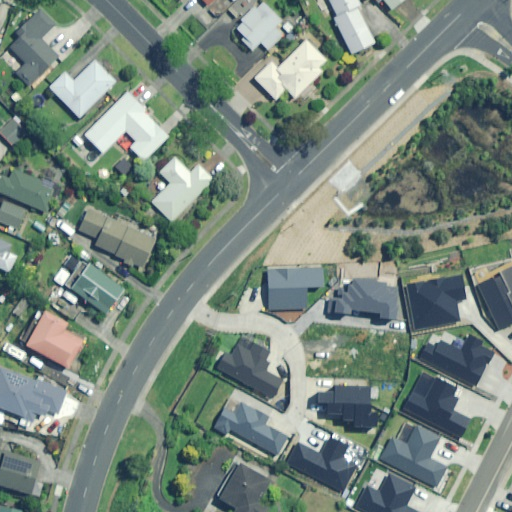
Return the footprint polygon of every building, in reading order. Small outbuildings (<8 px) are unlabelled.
[(359,7),(356,0),(327,0),(336,18),(332,19),(350,56),(373,45),(355,9),(359,7)] [(381,0),(391,12),(405,0),(381,0)] [(281,22),(261,2),(230,31),(251,52),(260,44),(267,51),(281,37),(273,29),(281,22)] [(16,72),(31,87),(59,57),(43,41),(57,27),(39,10),(4,46),(23,64),(16,72)] [(325,62),(305,42),(276,70),(270,64),(254,80),(275,101),(285,91),(294,100),(321,73),(318,70),(325,62)] [(115,83),(94,62),(73,83),(64,74),(49,89),(79,119),(115,83)] [(147,123),(141,117),(146,112),(127,95),(85,138),(103,156),(125,133),(135,142),(129,148),(144,164),(171,136),(152,118),(147,123)] [(28,134),(13,119),(0,132),(0,136),(12,149),(28,134)] [(190,174),(174,159),(159,174),(170,185),(151,204),(171,224),(213,182),(197,167),(190,174)] [(4,167),(0,177),(0,195),(48,215),(58,189),(4,167)] [(25,212),(3,204),(0,210),(0,223),(18,230),(25,212)] [(156,240),(90,209),(79,233),(98,242),(95,248),(142,270),(156,240)] [(0,270),(9,275),(17,258),(6,253),(10,243),(0,238),(0,270)] [(76,266),(69,261),(61,274),(67,278),(76,266)] [(123,293),(87,266),(69,290),(105,317),(123,293)] [(511,266),(497,274),(499,278),(492,282),(490,279),(476,285),(498,330),(511,323),(511,266)] [(321,268),(266,270),(267,310),(305,309),(305,289),(321,288),(321,268)] [(460,275),(405,286),(413,331),(459,322),(455,302),(465,301),(460,275)] [(347,311),(361,313),(366,279),(362,279),(362,282),(349,281),(348,287),(344,286),(344,289),(337,288),(335,300),(328,299),(325,313),(346,316),(347,311)] [(377,319),(392,322),(397,289),(382,287),(383,284),(374,283),(375,281),(366,279),(361,313),(377,315),(377,319)] [(30,303),(22,298),(12,314),(19,319),(30,303)] [(64,331),(67,324),(43,311),(25,348),(69,371),(84,341),(64,331)] [(426,344),(418,358),(475,387),(492,354),(479,348),(481,344),(467,336),(459,352),(438,341),(434,349),(426,344)] [(226,352),(218,367),(276,396),(285,379),(268,371),(272,362),(267,360),(272,350),(257,343),(252,351),(238,344),(233,355),(226,352)] [(0,369),(0,410),(29,422),(31,415),(45,420),(47,414),(57,418),(66,395),(0,369)] [(455,395),(460,387),(438,376),(427,399),(413,392),(405,408),(462,437),(472,418),(455,410),(461,398),(455,395)] [(336,390),(319,390),(319,401),(329,401),(328,411),(343,411),(343,417),(356,418),(356,425),(378,425),(378,410),(371,409),(372,384),(336,383),(336,390)] [(226,408),(216,427),(228,434),(232,428),(279,455),(289,437),(267,424),(271,416),(244,401),(236,414),(226,408)] [(409,444),(394,436),(382,459),(439,488),(450,467),(432,458),(442,437),(419,425),(409,444)] [(299,441),(288,462),(345,491),(359,465),(344,457),(351,445),(332,435),(323,453),(299,441)] [(0,487),(32,497),(41,464),(1,453),(5,439),(0,438),(0,487)] [(228,487),(223,496),(228,499),(225,503),(237,509),(235,511),(268,511),(271,507),(260,501),(272,479),(241,463),(228,487)] [(368,486),(358,507),(367,511),(421,511),(408,505),(417,487),(390,473),(381,492),(368,486)]
